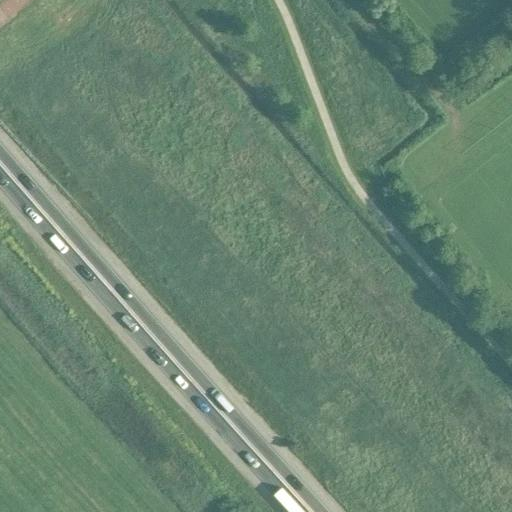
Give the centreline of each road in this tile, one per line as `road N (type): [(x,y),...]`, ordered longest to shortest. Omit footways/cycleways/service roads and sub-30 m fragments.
road 1 (trunk): [(324,511),(0,151)]
road 2 (trunk): [(0,176),(302,511)]
